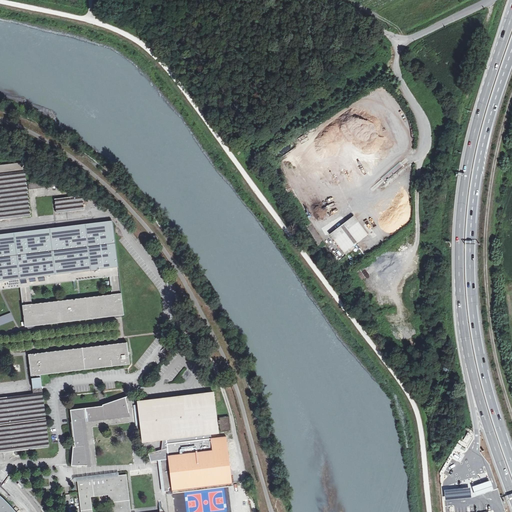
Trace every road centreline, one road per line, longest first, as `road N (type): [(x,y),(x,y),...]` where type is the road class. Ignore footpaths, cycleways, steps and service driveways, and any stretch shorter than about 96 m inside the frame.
road 1 (trunk): [(511,14),(470,145),(458,241),(471,371),(511,496)]
road 2 (trunk): [(511,462),(482,365),(470,283),(478,163),(511,50)]
road 3 (track): [(511,416),(493,344),(484,234),(511,93)]
road 4 (track): [(443,255),(448,166),(491,0)]
road 5 (unclassified): [(331,0),(410,36),(490,0)]
